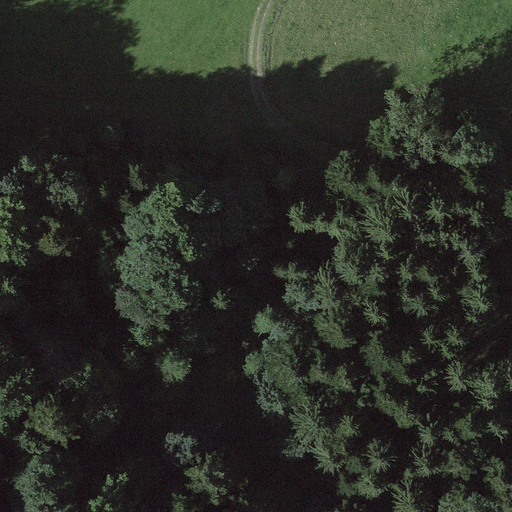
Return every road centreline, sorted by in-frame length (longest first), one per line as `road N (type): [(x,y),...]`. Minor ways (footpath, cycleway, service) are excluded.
road 1 (track): [(511,137),(310,132),(245,87),(277,13)]
road 2 (track): [(409,511),(256,437)]
